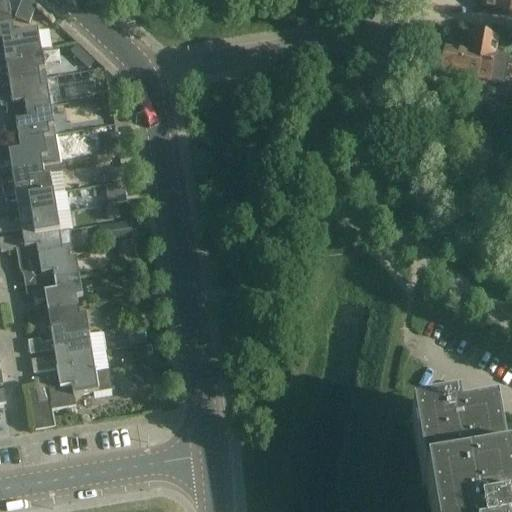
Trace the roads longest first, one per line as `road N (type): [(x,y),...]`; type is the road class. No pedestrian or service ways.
road 1 (residential): [(211,455),(144,74)]
road 2 (residential): [(511,320),(420,264),(366,194),(360,162),(379,51)]
road 3 (residential): [(144,74),(329,45),(379,51)]
road 4 (residential): [(0,492),(211,455)]
